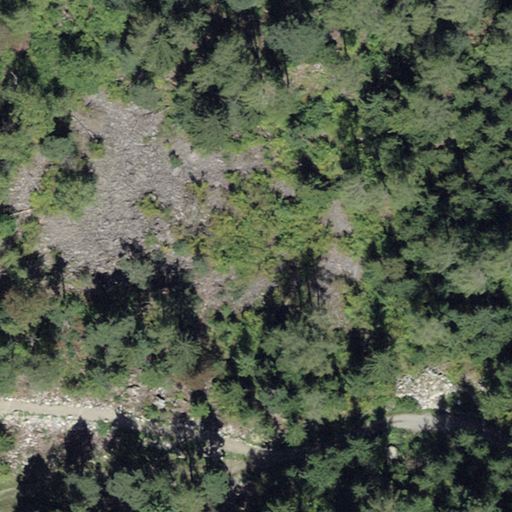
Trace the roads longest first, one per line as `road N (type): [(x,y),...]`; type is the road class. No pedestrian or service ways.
road 1 (track): [(0,500),(72,482),(202,469),(386,419)]
road 2 (track): [(386,419),(511,441)]
